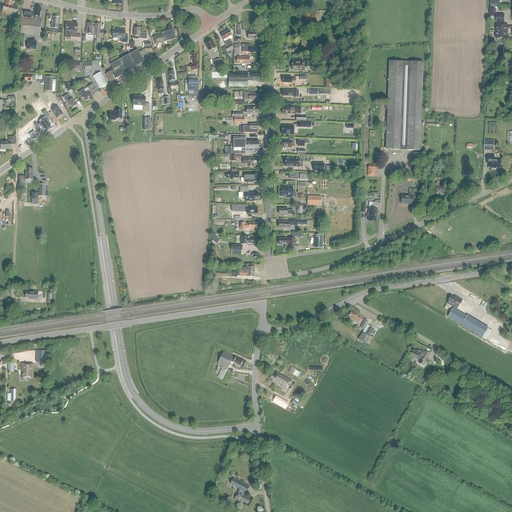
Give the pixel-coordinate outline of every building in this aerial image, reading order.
[(2,13),(6,14),(6,13),(11,14),(12,14),(12,15),(15,16),(18,7),(12,5),(12,4),(11,3),(12,1),(9,0),(7,0),(7,2),(6,1),(4,8),(3,8),(3,7),(1,13),(2,13)] [(35,14),(31,13),(31,12),(24,11),(23,17),(30,18),(34,19),(39,20),(39,17),(40,17),(40,12),(40,8),(36,7),(35,14)] [(316,16),(312,16),(312,17),(309,17),(309,14),(302,14),(302,25),(303,25),(309,25),(309,22),(312,22),(316,22),(316,16)] [(501,38),(506,36),(506,34),(507,34),(507,25),(503,25),(503,22),(504,22),(504,15),(496,15),(496,21),(496,25),(496,32),(497,32),(497,36),(501,38)] [(58,33),(62,33),(62,26),(58,26),(58,18),(53,17),(53,21),(52,21),(51,28),(52,28),(52,31),(58,32),(58,33)] [(20,34),(39,36),(40,36),(41,21),(21,19),(20,34)] [(65,36),(70,37),(70,40),(76,40),(76,42),(80,42),(80,35),(76,35),(77,31),(77,24),(65,23),(65,31),(65,36)] [(88,35),(94,36),(95,27),(92,27),(92,24),(87,24),(86,30),(85,30),(85,34),(88,34),(88,35)] [(95,27),(94,36),(97,36),(97,38),(103,38),(103,31),(100,31),(101,24),(95,24),(95,27)] [(146,39),(147,33),(140,33),(140,28),(134,28),(133,36),(139,36),(138,39),(146,39)] [(113,30),(113,38),(113,39),(113,41),(116,41),(117,40),(117,38),(123,38),(123,43),(127,43),(128,36),(124,35),(125,30),(120,30),(113,30)] [(161,33),(161,34),(153,37),(150,38),(152,45),(163,42),(164,43),(166,42),(167,41),(175,39),(173,30),(164,32),(161,33)] [(232,45),(233,45),(232,43),(230,40),(233,38),(229,30),(220,35),(224,43),(225,43),(226,46),(224,47),(227,53),(234,49),(232,45)] [(253,39),(258,40),(259,33),(254,33),(254,31),(250,31),(250,33),(248,33),(248,39),(253,39)] [(209,51),(211,50),(213,53),(217,50),(212,40),(205,44),(209,51)] [(302,48),(316,48),(316,40),(302,40),(302,48)] [(31,49),(35,49),(36,42),(27,41),(26,49),(27,49),(27,50),(28,51),(30,51),(31,50),(31,49)] [(258,47),(249,47),(249,45),(242,45),(242,52),(249,52),(249,53),(251,53),(253,53),(258,53),(258,47)] [(110,65),(112,68),(113,70),(118,78),(127,73),(127,72),(144,62),(142,58),(148,54),(145,49),(139,52),(137,50),(122,58),(121,57),(119,58),(117,56),(110,60),(111,64),(110,65)] [(193,63),(193,65),(189,66),(191,71),(197,69),(197,68),(199,67),(197,62),(198,61),(197,57),(196,57),(195,53),(190,54),(192,59),(191,60),(192,63),(193,63)] [(303,60),(300,60),(292,60),(292,66),(291,66),(291,68),(292,68),(291,69),(295,69),(299,69),(302,69),(302,67),(304,67),(310,67),(314,67),(314,61),(310,61),(304,61),(304,63),(303,63),(303,60)] [(384,148),(387,151),(389,150),(419,151),(422,62),(388,61),(386,122),(386,124),(386,146),(384,148)] [(85,67),(85,71),(92,70),(91,62),(81,63),(83,68),(85,67)] [(115,80),(118,78),(113,70),(112,68),(109,69),(110,71),(110,72),(105,74),(110,82),(115,80)] [(169,76),(168,76),(169,81),(170,89),(178,88),(178,82),(174,83),(174,80),(173,71),(168,72),(169,76)] [(106,85),(107,84),(101,72),(93,76),(99,88),(101,87),(102,87),(106,86),(106,85)] [(251,81),(257,81),(258,81),(258,77),(258,72),(251,72),(251,73),(228,72),(228,86),(248,87),(248,81),(251,81)] [(44,91),(52,92),(52,78),(45,77),(44,91)] [(198,96),(198,80),(188,80),(188,96),(198,96)] [(98,91),(93,83),(87,87),(92,95),(98,91)] [(84,89),(78,93),(82,98),(83,97),(85,101),(92,97),(88,91),(86,92),(84,90),(84,89)] [(44,92),(51,102),(55,99),(52,93),(44,92)] [(45,93),(38,98),(48,112),(52,110),(57,118),(62,114),(57,106),(55,108),(45,93)] [(68,94),(65,96),(66,98),(68,101),(66,103),(68,106),(70,105),(72,108),(77,105),(73,98),(72,98),(70,95),(69,96),(68,94)] [(142,111),(149,111),(149,104),(145,104),(145,97),(138,97),(138,96),(133,96),(132,105),(142,105),(142,111)] [(115,111),(115,113),(110,112),(110,120),(115,120),(115,119),(121,119),(122,111),(115,111)] [(48,118),(43,121),(48,129),(53,126),(49,121),(52,119),(49,114),(46,116),(48,118)] [(36,122),(34,124),(37,129),(40,127),(43,133),(48,129),(43,121),(38,124),(36,122)] [(244,133),(249,133),(257,133),(257,130),(258,130),(258,124),(249,124),(249,126),(244,126),(244,133)] [(289,127),(282,127),(281,134),(293,134),(293,126),(289,126),(289,127)] [(32,129),(33,130),(28,133),(33,141),(38,138),(36,134),(38,132),(35,127),(32,129)] [(20,137),(23,142),(26,141),(28,145),(33,141),(28,133),(23,136),(22,136),(20,137)] [(14,137),(8,137),(8,141),(0,142),(1,149),(2,150),(3,150),(4,150),(4,149),(11,149),(11,144),(15,144),(14,137)] [(258,151),(258,146),(258,141),(245,141),(245,137),(233,137),(233,143),(231,143),(231,146),(231,148),(231,154),(245,154),(245,151),(258,151)] [(294,138),(289,138),(289,141),(281,141),(281,147),(286,147),(287,148),(288,148),(289,147),(289,146),(294,146),(294,138)] [(494,140),(485,140),(484,140),(484,148),(494,148),(494,140)] [(494,155),(493,155),(487,155),(487,162),(490,163),(490,168),(494,168),(494,167),(500,167),(500,160),(494,159),(494,155)] [(243,164),(248,164),(248,167),(253,167),(253,164),(258,164),(258,159),(243,158),(243,164)] [(284,167),(299,167),(299,158),(285,158),(284,167)] [(313,171),(324,172),(324,163),(313,163),(313,171)] [(23,176),(18,176),(19,182),(23,182),(23,180),(33,179),(33,169),(25,169),(25,176),(23,176)] [(252,182),(258,182),(258,174),(244,174),(244,178),(241,178),(241,182),(247,182),(247,183),(252,183),(252,182)] [(435,194),(443,194),(444,187),(439,186),(439,182),(437,181),(436,183),(435,183),(435,186),(435,194)] [(248,187),(240,186),(240,192),(242,192),(242,197),(245,197),(245,201),(253,201),(257,201),(258,193),(248,192),(248,187)] [(285,198),(292,198),(293,186),(285,186),(285,187),(280,187),(279,197),(285,197),(285,198)] [(39,196),(39,195),(38,195),(38,193),(27,192),(26,202),(31,203),(31,204),(37,204),(37,199),(39,199),(39,196)] [(409,196),(401,195),(401,203),(405,204),(412,205),(412,200),(420,201),(420,193),(409,192),(409,196)] [(308,206),(320,206),(320,197),(315,196),(315,195),(308,195),(308,198),(308,206)] [(372,208),(369,208),(368,221),(376,221),(376,215),(378,215),(379,203),(372,202),(372,208)] [(257,213),(257,208),(253,208),(254,207),(243,207),(243,206),(231,205),(230,212),(240,212),(246,212),(246,213),(252,214),(252,213),(257,213)] [(287,222),(279,222),(278,228),(284,228),(284,229),(286,229),(287,228),(290,228),(290,225),(297,226),(297,220),(290,220),(290,222),(287,222)] [(249,239),(249,237),(241,237),(241,244),(248,244),(252,245),(252,244),(256,244),(256,239),(249,239)] [(251,265),(247,265),(246,267),(244,267),(244,268),(237,268),(237,272),(232,272),(232,277),(237,277),(237,276),(254,277),(254,267),(251,267),(251,265)] [(40,294),(40,292),(38,292),(30,291),(30,292),(26,292),(25,297),(29,298),(29,299),(37,300),(38,294),(40,294)] [(451,296),(447,303),(454,307),(453,308),(457,310),(458,307),(462,300),(457,297),(456,299),(451,296)] [(464,315),(457,310),(453,308),(448,317),(459,324),(464,315)] [(363,317),(353,312),(353,313),(351,312),(348,316),(360,323),(363,317)] [(459,324),(462,325),(478,335),(482,337),(487,340),(492,331),(488,329),(483,326),(480,324),(467,316),(464,315),(459,324)] [(368,321),(365,319),(360,327),(363,329),(368,321)] [(498,320),(494,326),(501,329),(504,323),(498,320)] [(367,324),(358,339),(369,345),(373,338),(369,336),(374,329),(367,324)] [(424,366),(431,354),(425,351),(424,353),(418,350),(418,351),(414,349),(411,353),(419,358),(420,357),(421,358),(418,363),(424,366)] [(36,363),(47,363),(47,351),(36,351),(36,363)] [(233,362),(237,364),(236,365),(237,366),(239,367),(240,366),(242,361),(235,357),(235,358),(232,357),(233,356),(223,352),(218,363),(217,365),(222,368),(217,377),(222,380),(226,371),(225,370),(226,367),(227,368),(231,361),(233,362)] [(21,378),(32,378),(32,364),(21,363),(21,370),(22,370),(22,377),(21,377),(21,378)] [(272,379),(271,381),(283,387),(283,386),(285,388),(289,380),(288,379),(276,372),(274,376),(272,375),(270,378),(272,379)] [(282,400),(276,396),(272,402),(279,406),(282,400)] [(236,487),(239,489),(245,492),(249,486),(233,477),(231,482),(237,485),(236,487)] [(238,491),(234,499),(242,503),(243,502),(248,504),(250,499),(246,497),(246,495),(244,494),(245,492),(239,489),(238,491)]
